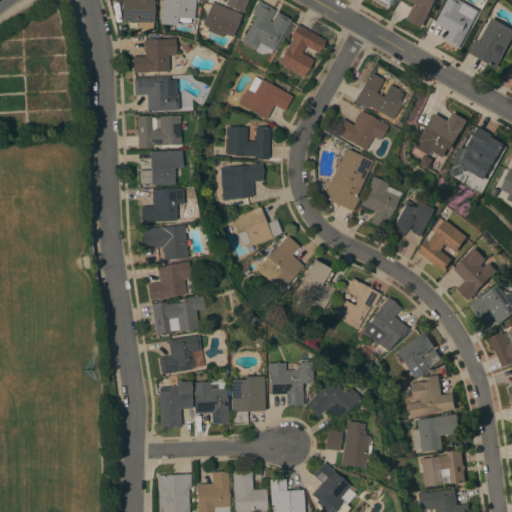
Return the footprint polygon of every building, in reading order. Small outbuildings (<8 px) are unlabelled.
[(154,0),(154,21),(152,21),(152,27),(137,27),(137,21),(121,21),(121,0),(154,0)] [(162,0),(195,0),(194,18),(184,17),(184,19),(177,18),(177,24),(160,23),(162,0)] [(225,4),(226,0),(246,0),(242,11),(225,4)] [(437,0),(423,26),(408,18),(416,4),(420,6),(421,5),(412,0),(437,0)] [(449,0),(464,0),(482,10),(460,48),(446,40),(452,30),(437,22),(449,0)] [(256,15),(252,13),(259,1),(275,10),(269,20),(271,21),(278,10),(292,19),(274,50),(260,42),(256,49),(241,41),(256,15)] [(241,14),(232,36),(224,33),(223,36),(207,30),(209,26),(203,24),(212,2),(241,14)] [(511,43),(505,55),(505,56),(498,68),(470,51),(477,39),(480,40),(494,16),(511,26),(511,43)] [(325,39),(318,52),(305,45),(301,52),(313,59),(303,76),(279,63),(288,47),(287,47),(292,38),(290,36),(297,23),(325,39)] [(134,72),(133,56),(144,55),(144,39),(175,37),(176,54),(168,54),(169,70),(134,72)] [(370,71),(382,78),(375,92),(382,96),(389,83),(406,93),(391,118),(367,104),(365,107),(353,100),(370,71)] [(147,110),(146,94),(134,94),(134,77),(169,76),(169,80),(175,80),(175,92),(177,92),(178,109),(147,110)] [(292,95),(284,110),(274,104),(266,118),(238,103),(246,88),(253,92),(261,78),(292,95)] [(379,139),(373,135),(365,149),(334,132),(339,123),(340,124),(343,118),(353,124),(360,110),(387,125),(379,139)] [(451,149),(449,147),(444,157),(433,150),(430,155),(415,146),(435,112),(449,120),(454,111),(469,119),(451,149)] [(180,143),(152,144),(152,147),(137,148),(136,116),(151,115),(151,116),(179,115),(180,143)] [(227,125),(247,126),(246,140),(254,141),(255,126),(270,127),(269,159),(254,158),(254,156),(244,155),(226,154),(227,125)] [(492,134),(492,135),(505,143),(484,178),(461,165),(469,150),(466,148),(479,126),(492,134)] [(372,159),(366,172),(369,173),(360,193),(355,191),(354,195),(358,197),(352,210),(322,197),(323,194),(317,192),(322,182),(319,181),(320,178),(329,179),(338,158),(335,157),(336,154),(336,153),(341,143),(346,147),(346,148),(372,159)] [(180,150),(181,167),(177,167),(178,177),(173,178),(174,183),(151,185),(151,183),(139,183),(139,169),(150,169),(149,151),(180,150)] [(430,167),(433,157),(422,154),(419,165),(430,167)] [(222,199),(221,183),(222,182),(221,169),(227,168),(227,167),(249,165),(249,164),(261,163),(263,180),(251,181),(253,197),(222,199)] [(511,200),(507,198),(510,193),(500,188),(511,166),(511,200)] [(374,211),(359,203),(368,186),(368,185),(372,176),(387,183),(386,185),(400,192),(389,216),(390,216),(384,228),(369,221),(374,211)] [(182,186),(183,203),(179,204),(179,216),(175,216),(175,220),(140,222),(139,205),(151,205),(151,188),(182,186)] [(406,227),(401,236),(389,230),(405,199),(419,207),(429,189),(443,197),(422,236),(406,227)] [(260,206),(266,222),(276,219),(281,232),(271,236),(272,237),(250,245),(249,243),(242,245),(238,234),(237,234),(231,218),(260,206)] [(470,236),(458,251),(447,243),(442,249),(454,258),(445,270),(419,251),(428,239),(430,241),(447,218),(470,236)] [(183,224),(186,257),(163,259),(162,246),(142,248),(140,228),(183,224)] [(287,234),(299,245),(291,254),(303,265),(282,289),(272,280),(271,281),(256,268),(287,234)] [(494,276),(493,276),(480,289),(480,290),(470,300),(458,287),(459,286),(460,287),(467,280),(455,268),(477,246),(500,270),(494,276)] [(294,294),(314,258),(331,268),(329,271),(332,272),(327,282),(326,281),(326,282),(335,287),(322,310),(294,294)] [(156,265),(179,262),(179,261),(187,260),(190,277),(189,277),(191,292),(184,293),(184,294),(164,297),(164,298),(150,300),(147,283),(159,281),(156,265)] [(380,293),(373,306),(370,304),(357,329),(331,315),(341,297),(354,304),(357,297),(344,290),(351,277),(380,293)] [(511,315),(501,323),(491,309),(482,316),(473,303),(501,283),(510,296),(511,294),(511,315)] [(195,309),(198,327),(178,330),(178,329),(170,330),(170,332),(156,335),(151,304),(165,301),(166,303),(182,301),(182,298),(201,295),(203,308),(195,309)] [(362,331),(369,321),(378,309),(377,307),(378,307),(376,305),(381,298),(384,300),(387,297),(400,307),(393,316),(408,327),(401,336),(400,334),(388,351),(362,331)] [(395,350),(424,330),(436,347),(435,348),(443,359),(428,370),(427,368),(414,377),(395,350)] [(511,362),(504,366),(491,337),(498,334),(505,331),(511,344),(511,343),(511,362)] [(161,373),(159,357),(170,355),(168,339),(199,334),(201,350),(194,352),(196,368),(161,373)] [(270,394),(269,372),(268,372),(267,363),(284,362),(285,369),(298,369),(298,360),(308,359),(308,361),(310,361),(310,382),(301,382),(302,404),(284,404),(284,403),(285,403),(285,393),(270,394)] [(335,419),(324,407),(316,415),(305,403),(336,373),(350,388),(357,381),(361,385),(353,392),(358,397),(335,419)] [(409,416),(407,403),(420,401),(419,398),(412,399),(409,383),(425,380),(425,376),(439,374),(442,394),(454,392),(456,409),(409,416)] [(264,410),(247,411),(247,421),(233,421),(232,411),(231,411),(230,387),(233,387),(233,381),(247,381),(247,379),(263,378),(264,410)] [(158,391),(159,391),(159,387),(171,386),(170,385),(176,384),(176,381),(190,380),(192,407),(180,408),(181,425),(160,426),(158,391)] [(195,413),(193,382),(210,381),(211,388),(226,387),(228,422),(212,423),(211,412),(195,413)] [(458,413),(461,432),(442,435),(444,448),(413,452),(410,429),(418,428),(416,418),(458,413)] [(366,444),(370,444),(368,461),(364,461),(363,467),(339,464),(345,421),(363,423),(362,430),(364,430),(363,434),(368,435),(366,444)] [(338,450),(323,448),(326,428),(341,431),(338,450)] [(466,482),(453,483),(453,481),(444,482),(444,484),(424,486),(420,458),(439,456),(439,455),(448,454),(447,451),(462,449),(466,482)] [(321,482),(312,474),(322,462),(349,485),(347,487),(354,493),(345,504),(349,508),(345,511),(316,511),(320,506),(314,501),(316,499),(310,494),(321,482)] [(233,511),(232,470),(251,469),(252,489),(265,488),(266,511),(233,511)] [(228,483),(227,483),(228,511),(196,511),(196,484),(212,483),(211,473),(210,473),(210,471),(228,471),(228,483)] [(159,511),(159,489),(157,489),(157,474),(190,473),(190,488),(188,488),(188,511),(159,511)] [(269,511),(268,479),(285,478),(286,490),(302,489),(303,511),(269,511)] [(470,511),(426,511),(426,509),(419,510),(417,492),(426,491),(426,492),(455,488),(457,504),(469,503),(470,511)]
